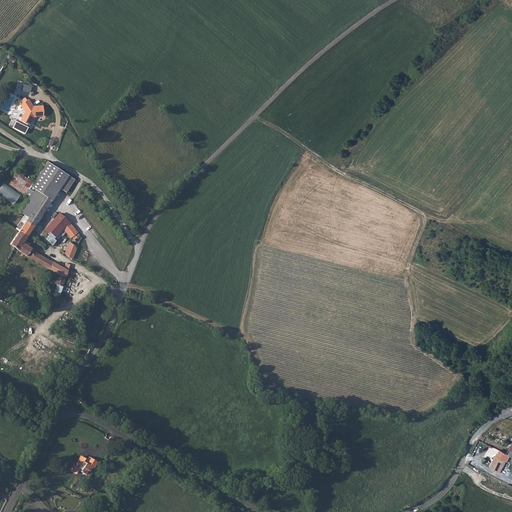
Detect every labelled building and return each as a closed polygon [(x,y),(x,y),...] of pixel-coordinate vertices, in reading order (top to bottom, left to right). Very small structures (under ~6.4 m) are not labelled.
[(33,106),(28,100),(20,105),(24,112),(20,121),(29,125),(33,116),(43,116),(42,105),(33,106)] [(62,172),(48,161),(33,182),(31,185),(35,189),(29,197),(30,198),(34,201),(31,205),(34,207),(43,195),(43,196),(62,172)] [(35,189),(31,185),(33,182),(17,171),(9,182),(29,197),(35,189)] [(50,201),(51,201),(60,189),(66,194),(75,181),(62,172),(43,196),(50,201)] [(1,181),(0,182),(0,194),(15,204),(21,194),(1,181)] [(27,236),(43,211),(50,201),(43,196),(43,195),(34,207),(28,217),(18,231),(27,236)] [(34,207),(31,205),(27,202),(30,198),(29,197),(20,211),(28,217),(34,207)] [(58,233),(63,228),(68,221),(59,214),(46,231),(48,233),(47,239),(49,241),(53,244),(55,241),(56,240),(54,238),(58,233)] [(72,259),(82,238),(68,221),(63,228),(58,233),(61,236),(65,232),(70,238),(72,237),(72,238),(65,255),(72,259)] [(57,284),(62,286),(69,266),(70,265),(66,263),(64,268),(52,263),(32,250),(33,249),(32,248),(32,246),(24,241),(27,236),(18,231),(10,244),(14,247),(24,254),(35,261),(45,268),(49,270),(58,273),(54,283),(57,284)] [(498,456),(490,471),(500,475),(506,463),(507,464),(510,458),(508,457),(506,456),(500,453),(499,456),(498,456)] [(82,460),(84,458),(80,455),(76,463),(75,466),(73,464),(69,470),(74,473),(76,469),(83,473),(87,464),(93,467),(96,461),(88,456),(84,462),(82,460)]
